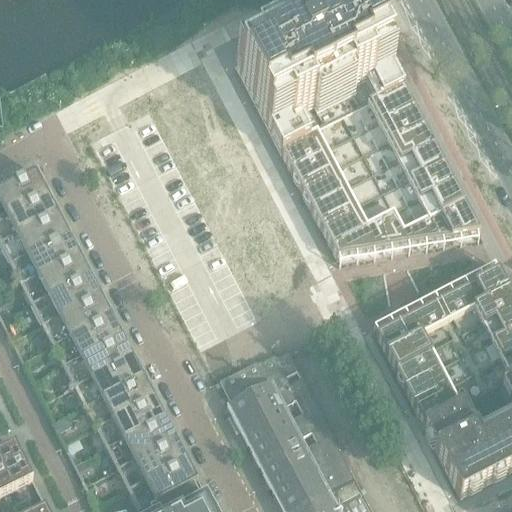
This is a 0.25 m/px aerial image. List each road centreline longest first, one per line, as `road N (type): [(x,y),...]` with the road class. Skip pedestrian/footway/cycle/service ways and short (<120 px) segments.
road 1 (residential): [(245,511),(44,139),(0,163)]
road 2 (secondary): [(423,0),(511,175)]
road 3 (residential): [(0,363),(73,511)]
